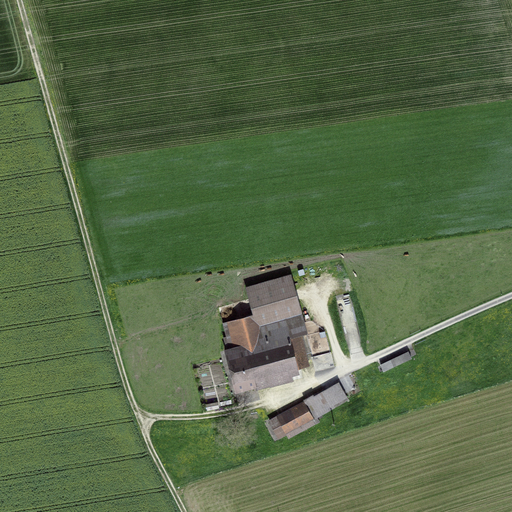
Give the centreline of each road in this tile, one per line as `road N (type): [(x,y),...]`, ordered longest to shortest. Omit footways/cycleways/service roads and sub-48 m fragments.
road 1 (track): [(183,511),(118,359),(19,0)]
road 2 (track): [(138,419),(211,415),(312,380)]
